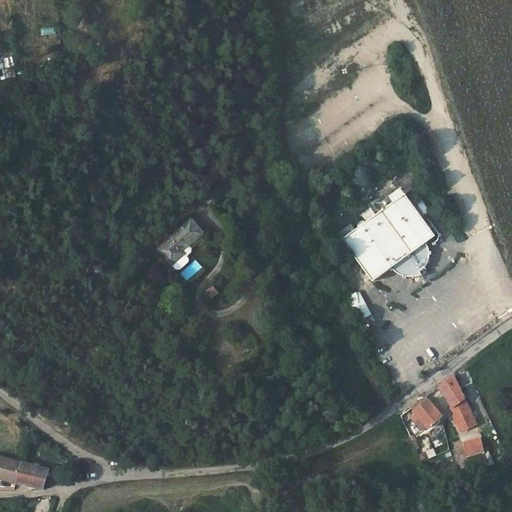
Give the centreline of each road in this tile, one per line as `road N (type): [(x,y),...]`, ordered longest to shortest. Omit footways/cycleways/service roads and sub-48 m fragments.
road 1 (residential): [(511,327),(344,439),(238,468),(173,474),(114,466),(0,392)]
road 2 (residential): [(511,74),(436,111),(511,313)]
